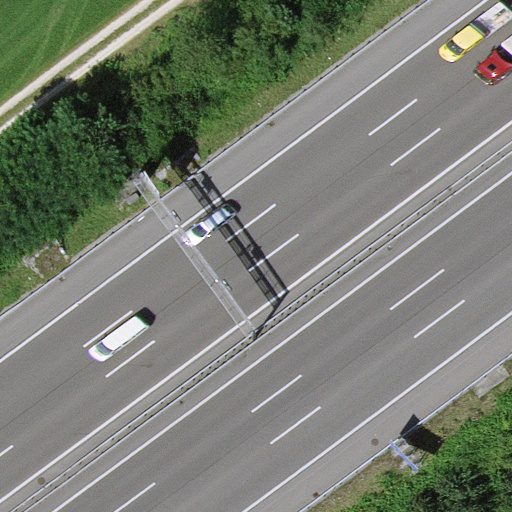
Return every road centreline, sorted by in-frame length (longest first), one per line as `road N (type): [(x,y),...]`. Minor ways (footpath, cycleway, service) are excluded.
road 1 (motorway): [(511,52),(0,431)]
road 2 (motorway): [(148,511),(511,243)]
road 3 (track): [(166,0),(0,123)]
